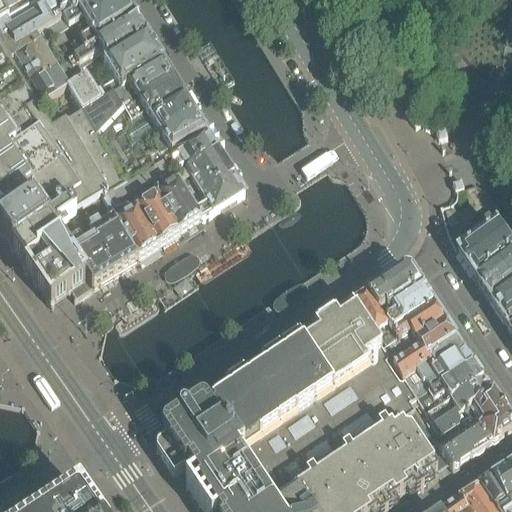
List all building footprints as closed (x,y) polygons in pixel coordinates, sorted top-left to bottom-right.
[(39,36),(97,0),(47,0),(39,6),(43,12),(11,31),(7,24),(0,29),(0,39),(14,62),(41,46),(36,39),(39,36)] [(39,6),(47,0),(0,0),(0,29),(7,24),(9,23),(39,6)] [(135,25),(119,0),(97,0),(39,36),(46,47),(70,33),(79,47),(80,46),(86,55),(135,25)] [(107,67),(146,42),(135,25),(86,55),(76,61),(58,73),(56,75),(49,80),(31,91),(42,109),(60,98),(67,94),(69,92),(69,91),(64,84),(73,79),(92,66),(91,64),(99,59),(101,58),(107,67)] [(73,164),(64,149),(56,134),(53,135),(38,111),(31,100),(10,65),(14,62),(0,39),(0,238),(50,313),(69,300),(74,307),(75,308),(93,297),(64,253),(67,251),(69,254),(111,227),(100,209),(91,194),(82,179),(73,164)] [(129,91),(163,70),(146,42),(107,67),(104,69),(114,87),(97,97),(87,80),(69,91),(69,92),(67,94),(81,118),(129,91)] [(42,49),(41,46),(14,62),(31,91),(49,80),(56,75),(58,73),(42,49)] [(104,155),(183,103),(163,70),(129,91),(81,118),(90,133),(100,148),(104,155)] [(168,163),(206,140),(183,103),(104,155),(109,163),(118,178),(127,193),(133,189),(131,187),(141,181),(163,168),(168,164),(168,163)] [(90,133),(81,118),(56,134),(64,149),(90,133)] [(100,148),(90,133),(64,149),(73,164),(100,148)] [(438,147),(447,144),(444,134),(440,136),(435,137),(438,147)] [(173,185),(217,158),(206,140),(168,163),(168,164),(163,168),(173,185)] [(109,163),(104,155),(100,148),(73,164),(82,179),(109,163)] [(240,193),(233,182),(218,158),(218,159),(217,158),(173,185),(200,229),(244,201),(244,200),(240,193)] [(118,178),(109,163),(82,179),(91,194),(118,178)] [(200,229),(173,185),(163,168),(141,181),(179,242),(200,229)] [(127,193),(118,178),(91,194),(100,209),(123,195),(127,193)] [(179,242),(141,181),(131,187),(133,189),(127,193),(123,195),(159,255),(179,242)] [(464,195),(462,188),(461,185),(456,187),(451,188),(454,198),(457,197),(464,195)] [(159,255),(123,195),(100,209),(111,227),(136,269),(136,270),(159,255)] [(466,251),(504,223),(495,211),(457,239),(466,251)] [(458,226),(454,214),(446,216),(449,229),(458,226)] [(511,230),(507,224),(459,261),(458,260),(457,261),(458,261),(457,261),(458,262),(489,309),(490,310),(511,296),(511,230)] [(136,269),(111,227),(69,254),(67,251),(64,253),(93,297),(136,269)] [(190,268),(171,280),(173,283),(176,287),(195,275),(191,271),(190,268)] [(403,277),(367,301),(378,317),(385,313),(387,316),(391,314),(422,294),(411,279),(403,277)] [(302,289),(279,303),(285,311),(289,318),(315,301),(311,294),(305,286),(302,289)] [(391,337),(433,310),(422,294),(391,314),(395,321),(385,328),(391,337)] [(511,296),(490,310),(503,330),(504,330),(507,335),(506,335),(507,336),(511,331),(511,296)] [(356,308),(352,311),(353,312),(382,356),(397,346),(391,337),(385,328),(378,317),(367,301),(356,308)] [(414,347),(444,328),(433,310),(391,337),(397,346),(402,353),(413,346),(414,347)] [(448,470),(434,449),(412,415),(419,410),(415,406),(404,389),(402,390),(399,390),(386,370),(387,369),(388,368),(388,367),(388,366),(382,356),(353,312),(335,324),(335,323),(328,327),(314,336),(315,337),(299,347),(261,372),(261,373),(245,384),(245,383),(225,396),(225,397),(187,423),(188,425),(187,426),(184,425),(182,425),(180,427),(179,430),(179,431),(178,432),(176,430),(166,436),(164,439),(163,442),(163,446),(164,448),(159,452),(157,454),(156,457),(157,460),(173,486),(184,479),(191,489),(185,493),(197,511),(390,511),(388,509),(408,496),(412,502),(428,492),(424,486),(448,470)] [(429,361),(455,344),(444,328),(414,347),(413,346),(402,353),(397,346),(382,356),(388,366),(401,386),(432,366),(429,361)] [(436,373),(462,355),(455,344),(429,361),(432,366),(436,373)] [(430,398),(473,371),(462,355),(436,373),(432,366),(401,386),(402,387),(404,385),(412,398),(424,391),(429,397),(430,398)] [(427,421),(436,415),(482,385),(473,371),(430,398),(429,397),(415,406),(419,410),(427,421)] [(456,423),(492,400),(482,385),(436,415),(443,425),(434,431),(442,443),(443,445),(459,435),(459,428),(456,423)] [(476,435),(503,417),(492,400),(456,423),(459,428),(459,435),(461,438),(474,431),(476,435)] [(511,437),(511,430),(503,417),(476,435),(488,453),(511,438),(511,437)] [(452,477),(488,453),(476,435),(474,431),(461,438),(459,435),(443,445),(442,443),(434,449),(448,470),(452,477)] [(511,471),(492,485),(509,510),(511,508),(511,501),(511,500),(511,499),(511,471)] [(506,511),(509,510),(492,485),(480,493),(492,511),(506,511)] [(492,511),(480,493),(459,506),(463,511),(492,511)] [(92,511),(79,494),(51,511),(92,511)]
